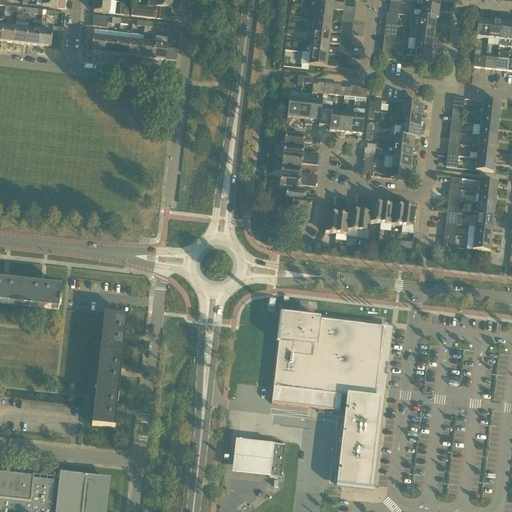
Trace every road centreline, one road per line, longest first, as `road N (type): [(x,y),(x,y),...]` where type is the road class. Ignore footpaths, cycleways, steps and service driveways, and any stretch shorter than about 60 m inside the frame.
road 1 (residential): [(511,300),(301,275)]
road 2 (residential): [(138,463),(161,267)]
road 3 (primary): [(229,163),(249,0)]
road 4 (residential): [(439,87),(365,77),(372,0)]
road 5 (primary): [(191,511),(207,366)]
road 6 (residential): [(138,463),(0,448)]
road 7 (residential): [(170,203),(186,80)]
road 8 (residential): [(327,193),(333,143),(356,146),(354,190)]
